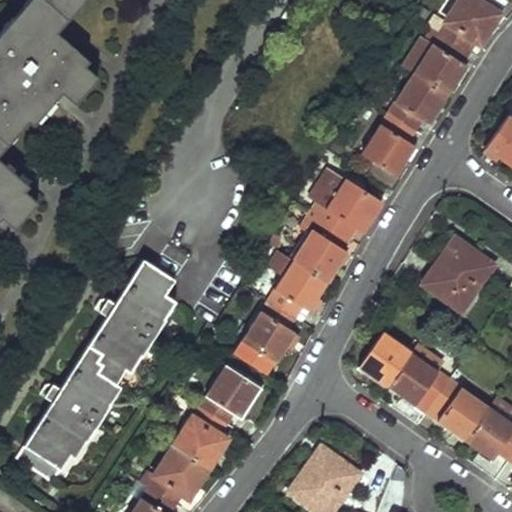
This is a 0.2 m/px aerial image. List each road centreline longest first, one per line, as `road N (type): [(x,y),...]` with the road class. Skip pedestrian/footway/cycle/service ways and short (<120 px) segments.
road 1 (residential): [(441,153),(309,371)]
road 2 (residential): [(309,371),(505,511)]
road 3 (residential): [(277,0),(207,117),(198,196)]
road 4 (residential): [(309,371),(287,417),(213,511)]
road 5 (residential): [(511,38),(441,153)]
